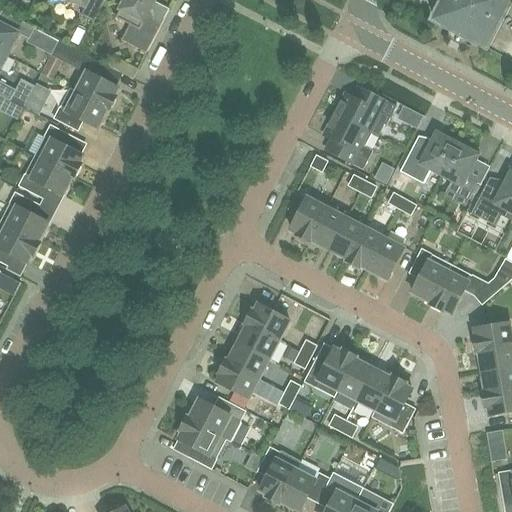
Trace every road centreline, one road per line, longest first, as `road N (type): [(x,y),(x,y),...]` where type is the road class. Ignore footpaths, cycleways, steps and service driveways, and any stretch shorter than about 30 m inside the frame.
road 1 (residential): [(0,383),(201,0)]
road 2 (residential): [(236,244),(443,357),(470,511)]
road 3 (residential): [(236,244),(119,467)]
road 4 (residential): [(348,31),(236,244)]
road 5 (residential): [(511,116),(348,31)]
road 6 (residential): [(119,467),(77,487),(45,485),(16,469),(0,436)]
